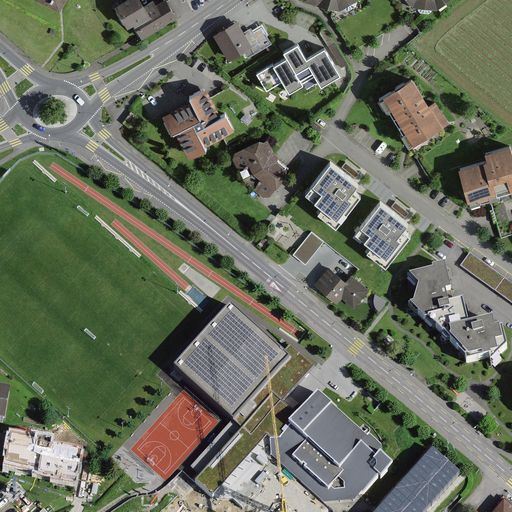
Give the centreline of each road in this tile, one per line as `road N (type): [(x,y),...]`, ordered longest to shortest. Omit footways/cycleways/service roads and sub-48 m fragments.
road 1 (secondary): [(511,477),(75,123)]
road 2 (residential): [(330,138),(511,272)]
road 3 (primary): [(232,0),(76,97)]
